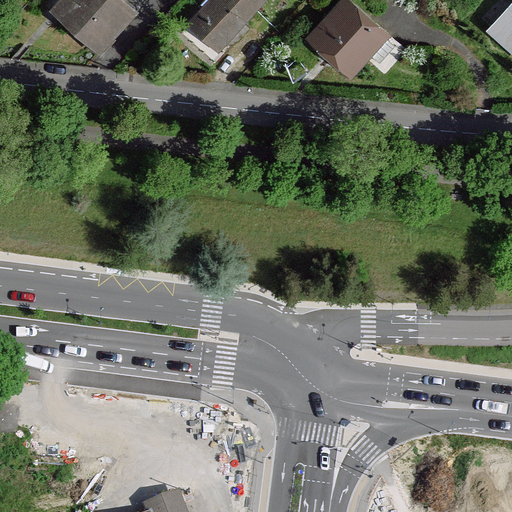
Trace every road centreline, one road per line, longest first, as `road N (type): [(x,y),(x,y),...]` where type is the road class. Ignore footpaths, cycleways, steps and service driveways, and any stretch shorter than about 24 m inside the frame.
road 1 (tertiary): [(0,77),(511,132)]
road 2 (primary): [(0,327),(232,357),(298,375)]
road 3 (primary): [(278,325),(222,310),(0,285)]
road 4 (primary): [(327,511),(353,462),(383,434),(448,414),(511,410)]
road 5 (tertiary): [(342,325),(511,325)]
road 6 (primary): [(349,383),(511,401)]
road 7 (primary): [(298,375),(279,511)]
road 8 (primary): [(326,511),(349,383)]
